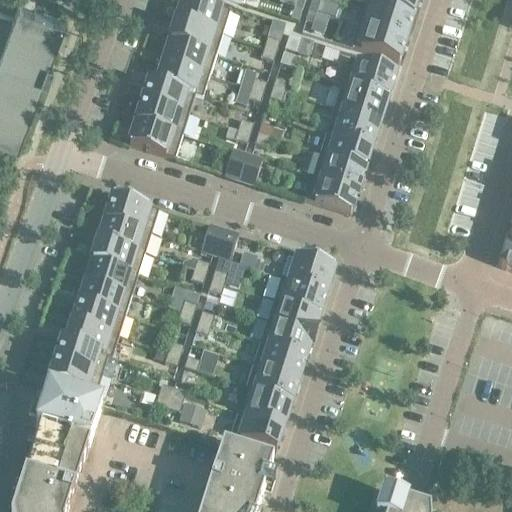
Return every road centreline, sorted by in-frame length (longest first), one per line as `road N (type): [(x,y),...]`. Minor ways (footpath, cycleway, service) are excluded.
road 1 (residential): [(357,252),(66,156)]
road 2 (residential): [(357,252),(271,511)]
road 3 (residential): [(441,0),(357,252)]
road 4 (unclassified): [(0,316),(66,156)]
road 5 (unclassified): [(66,156),(124,0)]
road 6 (residential): [(470,288),(511,149)]
